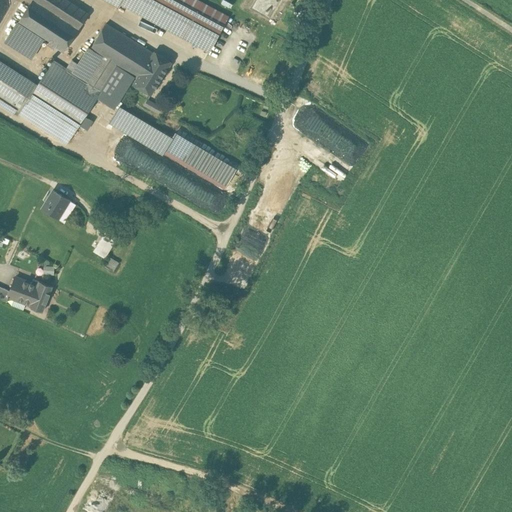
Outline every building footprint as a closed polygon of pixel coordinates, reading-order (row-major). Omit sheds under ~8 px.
[(88,14),(66,0),(32,0),(17,23),(63,53),(88,14)] [(122,0),(121,3),(182,36),(201,2),(198,0),(122,0)] [(201,2),(182,36),(209,51),(228,16),(201,2)] [(153,53),(106,23),(90,48),(103,56),(116,64),(113,70),(122,75),(125,70),(137,78),(153,53)] [(88,47),(73,72),(87,81),(103,56),(90,48),(88,47)] [(137,78),(133,84),(151,94),(171,62),(154,51),(137,78)] [(103,56),(87,81),(100,90),(113,70),(116,64),(103,56)] [(73,72),(53,60),(37,85),(31,94),(79,124),(101,90),(87,81),(73,72)] [(27,79),(0,61),(0,99),(10,106),(27,79)] [(27,79),(10,106),(15,109),(20,112),(31,94),(37,85),(27,79)] [(79,124),(31,94),(20,112),(67,142),(79,124)] [(10,106),(0,99),(0,105),(12,113),(15,109),(10,106)] [(146,99),(143,105),(159,111),(161,104),(146,99)] [(120,106),(110,122),(162,153),(171,137),(120,106)] [(171,137),(162,153),(222,188),(233,170),(173,134),(171,137)] [(70,200),(53,190),(42,208),(58,218),(70,200)] [(117,237),(106,230),(93,251),(105,258),(117,237)] [(119,262),(109,256),(103,265),(113,271),(119,262)] [(42,273),(53,273),(53,265),(42,265),(42,273)] [(35,279),(33,283),(15,277),(10,291),(7,297),(8,297),(9,297),(30,304),(29,306),(43,311),(52,286),(39,281),(35,279)] [(10,291),(0,286),(0,298),(6,302),(8,297),(7,297),(10,291)]
